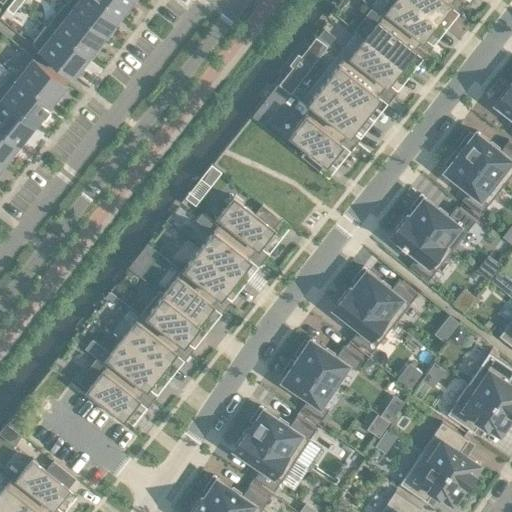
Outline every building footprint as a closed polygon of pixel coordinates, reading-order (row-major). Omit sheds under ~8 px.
[(12,12),(21,1),(19,0),(11,0),(6,7),(12,12)] [(100,0),(67,0),(64,4),(104,35),(107,37),(116,27),(112,24),(114,22),(115,23),(118,19),(117,18),(120,15),(100,0)] [(100,0),(120,15),(131,0),(100,0)] [(394,0),(381,17),(426,52),(431,46),(421,38),(434,22),(406,0),(394,0)] [(462,7),(453,0),(406,0),(434,22),(447,5),(457,13),(462,7)] [(100,46),(97,44),(104,35),(64,4),(63,2),(47,22),(88,55),(91,57),(100,46)] [(381,17),(363,39),(398,67),(411,50),(421,58),(426,52),(381,17)] [(87,59),(86,58),(88,55),(47,22),(31,43),(72,75),(83,62),(83,63),(87,59)] [(324,28),(319,35),(329,44),(334,37),(324,28)] [(316,36),(312,42),(314,44),(311,48),(309,46),(301,55),(298,52),(290,62),(293,65),(286,74),(289,76),(286,79),(283,78),(279,83),(290,92),(327,45),(316,36)] [(385,83),(398,67),(363,39),(344,62),(390,97),(395,91),(385,83)] [(9,69),(9,70),(50,103),(60,90),(61,91),(64,87),(63,86),(66,82),(33,56),(17,75),(9,69)] [(390,97),(344,62),(327,84),(362,112),(375,96),(385,104),(390,97)] [(0,95),(35,123),(50,103),(9,70),(0,81),(0,95)] [(252,114),(263,123),(288,92),(277,84),(252,114)] [(308,107),(354,143),(359,137),(349,129),(362,112),(327,84),(308,107)] [(511,92),(500,107),(511,117),(511,92)] [(32,126),(35,123),(0,95),(0,127),(19,142),(29,130),(30,130),(33,126),(32,126)] [(348,150),(354,143),(308,107),(288,132),(324,161),(339,142),(348,150)] [(19,142),(0,127),(0,159),(3,162),(13,150),(14,150),(17,146),(16,145),(19,142)] [(466,152),(464,155),(500,183),(511,168),(511,144),(504,155),(480,136),(477,139),(474,136),(463,149),(466,152)] [(485,202),(500,183),(464,155),(462,157),(459,155),(448,168),(451,171),(449,174),(473,193),(465,204),(484,219),(492,208),(485,202)] [(273,227),(280,218),(261,203),(254,212),(233,195),(224,207),(213,220),(263,259),(268,253),(259,245),(266,235),(273,227)] [(412,220),(448,249),(463,230),(470,236),(479,225),(460,210),(452,221),(428,201),(427,202),(424,199),(414,210),(418,214),(412,220)] [(448,249),(412,220),(411,219),(395,239),(421,259),(413,269),(431,284),(439,273),(432,268),(448,249)] [(263,259),(213,220),(217,223),(199,246),(235,275),(249,257),(258,265),(263,259)] [(235,275),(199,246),(180,270),(226,306),(231,300),(221,292),(235,275)] [(487,254),(476,268),(488,278),(500,264),(487,254)] [(139,274),(145,267),(134,259),(128,266),(139,274)] [(349,286),(393,322),(417,292),(398,277),(390,287),(387,285),(387,284),(386,283),(386,284),(382,281),(383,281),(381,280),(363,265),(352,278),(355,281),(351,287),(349,286)] [(503,273),(498,269),(491,278),(496,282),(503,273)] [(158,289),(158,290),(198,322),(211,305),(216,308),(221,312),(226,306),(180,270),(162,292),(158,289)] [(393,322),(349,286),(346,289),(335,302),(336,302),(333,306),(350,319),(350,320),(351,321),(351,320),(354,323),(355,324),(356,324),(359,327),(351,337),(370,351),(393,322)] [(139,314),(189,353),(193,347),(184,339),(198,322),(158,290),(139,314)] [(449,313),(443,320),(452,327),(458,320),(449,313)] [(139,314),(120,337),(161,369),(174,352),(184,359),(189,353),(139,314)] [(511,316),(498,334),(511,345),(511,316)] [(94,336),(86,345),(102,358),(109,350),(94,336)] [(161,369),(120,337),(102,361),(151,400),(156,394),(147,386),(161,369)] [(296,358),(333,383),(347,363),(355,368),(362,357),(343,343),(335,354),(332,352),(331,351),(327,349),(328,348),(326,347),(326,348),(310,337),(307,341),(304,339),(294,352),(298,355),(296,358)] [(467,382),(511,412),(511,382),(508,379),(511,372),(511,367),(488,351),(467,382)] [(300,406),(320,420),(328,408),(320,403),(333,383),(296,358),(294,361),(290,358),(281,372),(284,374),(282,378),(298,389),(298,390),(299,391),(299,390),(303,393),(302,393),(304,394),(307,396),(300,406)] [(399,375),(412,384),(423,369),(410,359),(399,375)] [(151,400),(102,361),(101,361),(105,364),(86,388),(104,402),(123,417),(131,407),(137,399),(146,406),(151,400)] [(511,415),(511,412),(467,382),(446,412),(473,430),(480,420),(486,424),(486,423),(500,432),(504,425),(505,425),(511,415)] [(382,435),(404,397),(392,390),(370,429),(382,435)] [(247,426),(294,458),(316,426),(296,413),(292,419),(289,424),(285,422),(286,421),(284,420),(284,421),(281,418),(279,417),(260,404),(250,418),(254,420),(249,427),(248,425),(247,426)] [(441,420),(420,451),(466,483),(474,471),(473,471),(479,463),(466,454),(466,453),(460,449),(467,438),(441,420)] [(294,458),(247,426),(245,429),(244,429),(235,443),(236,443),(233,447),(251,459),(252,460),(256,462),(256,463),(257,464),(257,463),(261,466),(253,476),(273,489),(294,458)] [(389,426),(376,442),(385,449),(398,433),(389,426)] [(458,495),(466,483),(420,451),(399,482),(426,500),(433,490),(439,494),(439,493),(452,502),(457,495),(458,495)] [(53,455),(47,463),(70,482),(76,475),(53,455)] [(68,486),(31,457),(13,481),(9,478),(9,479),(50,511),(62,511),(63,511),(53,504),(68,486)] [(201,495),(200,496),(224,511),(258,511),(269,496),(249,483),(242,493),(239,491),(237,490),(234,488),(232,487),(213,474),(203,488),(207,490),(203,496),(201,495)] [(50,511),(9,479),(0,489),(0,508),(4,511),(50,511)] [(394,490),(378,511),(417,511),(420,508),(394,490)] [(224,511),(200,496),(198,499),(198,498),(188,511),(224,511)] [(317,511),(304,503),(298,511),(299,511),(317,511)]
